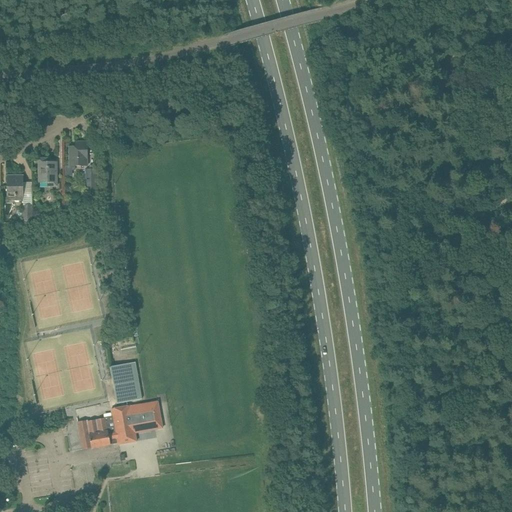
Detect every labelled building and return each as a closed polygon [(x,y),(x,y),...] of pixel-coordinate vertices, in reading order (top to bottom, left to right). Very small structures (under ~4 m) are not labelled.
[(76,147),(69,147),(69,165),(87,165),(87,142),(76,142),(76,147)] [(48,158),(38,158),(39,182),(47,182),(47,186),(57,186),(57,162),(48,162),(48,158)] [(87,169),(87,194),(97,194),(96,169),(87,169)] [(7,175),(7,200),(23,200),(23,175),(23,176),(7,176),(7,175)] [(33,205),(23,205),(23,220),(18,220),(18,229),(24,226),(30,223),(30,221),(33,221),(33,205)] [(111,367),(117,403),(141,399),(135,363),(111,367)] [(130,406),(117,408),(111,409),(112,413),(104,414),(105,417),(105,419),(78,424),(83,449),(91,447),(92,448),(110,445),(110,444),(117,443),(118,445),(137,441),(135,433),(156,429),(156,428),(156,429),(155,424),(162,422),(158,401),(130,406)]
